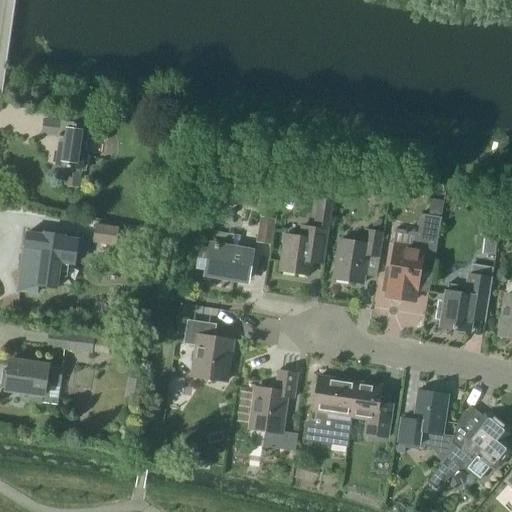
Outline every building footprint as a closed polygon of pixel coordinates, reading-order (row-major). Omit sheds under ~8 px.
[(85,173),(88,153),(86,152),(88,139),(84,139),(86,128),(63,124),(63,123),(42,119),(40,136),(61,139),(57,166),(66,168),(63,186),(79,189),(82,172),(85,173)] [(329,231),(333,199),(317,197),(312,228),(299,226),(298,239),(284,237),(279,272),(309,276),(311,265),(323,267),(329,231)] [(431,280),(438,238),(441,218),(421,214),(417,235),(415,250),(394,246),(390,270),(386,270),(382,292),(386,293),(385,298),(400,301),(400,299),(415,301),(419,278),(431,280)] [(270,246),(275,220),(260,218),(256,244),(270,246)] [(116,247),(117,236),(118,228),(95,225),(93,234),(92,244),(116,247)] [(246,282),(251,253),(232,250),(234,236),(201,230),(195,270),(207,272),(206,276),(246,282)] [(376,279),(383,233),(365,230),(364,245),(339,241),(333,280),(362,285),(363,277),(376,279)] [(44,234),(26,232),(23,248),(21,248),(15,293),(37,296),(38,287),(55,289),(59,264),(74,267),(76,255),(87,256),(89,242),(78,240),(78,239),(44,234)] [(492,278),(493,268),(472,265),(470,275),(466,274),(464,288),(449,285),(449,284),(447,284),(446,292),(444,302),(438,301),(435,320),(441,321),(440,328),(469,333),(471,321),(484,323),(492,278)] [(511,296),(507,295),(500,338),(511,340),(511,296)] [(226,384),(232,340),(213,338),(216,325),(186,321),(183,345),(196,347),(191,378),(226,384)] [(158,325),(145,322),(142,339),(156,341),(158,325)] [(123,347),(124,338),(48,330),(46,349),(108,355),(110,345),(123,347)] [(10,362),(6,392),(28,395),(27,404),(41,406),(41,404),(42,397),(44,397),(46,382),(60,385),(63,369),(48,367),(10,362)] [(294,400),(298,374),(276,371),(274,390),(255,388),(249,431),(280,435),(281,432),(285,399),(294,400)] [(304,424),(301,442),(323,445),(326,430),(331,431),(334,417),(351,419),(357,383),(317,377),(312,414),(311,423),(304,424)] [(357,383),(351,419),(366,422),(364,436),(386,439),(390,415),(391,407),(379,405),(381,387),(357,383)] [(442,436),(448,396),(417,392),(413,421),(401,419),(397,444),(430,448),(432,434),(442,436)] [(507,434),(507,429),(490,416),(485,416),(470,434),(456,423),(451,444),(448,456),(427,483),(436,490),(461,468),(479,483),(493,465),(494,466),(498,466),(509,453),(508,448),(501,442),(507,434)] [(281,432),(280,435),(278,449),(294,452),(297,434),(281,432)]
